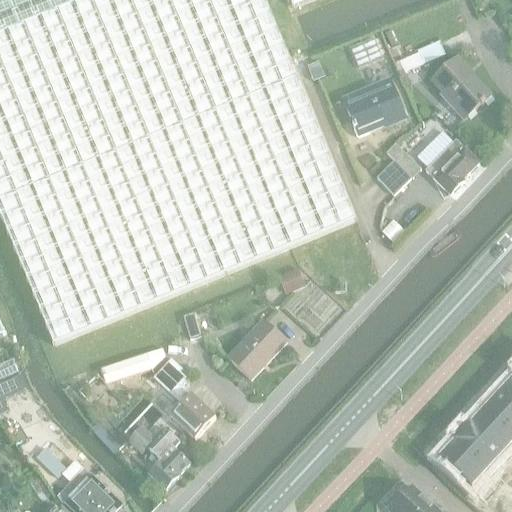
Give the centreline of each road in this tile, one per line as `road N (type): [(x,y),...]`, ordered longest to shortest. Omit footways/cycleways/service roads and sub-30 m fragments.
road 1 (unclassified): [(172,511),(511,150)]
road 2 (primary): [(265,511),(511,245)]
